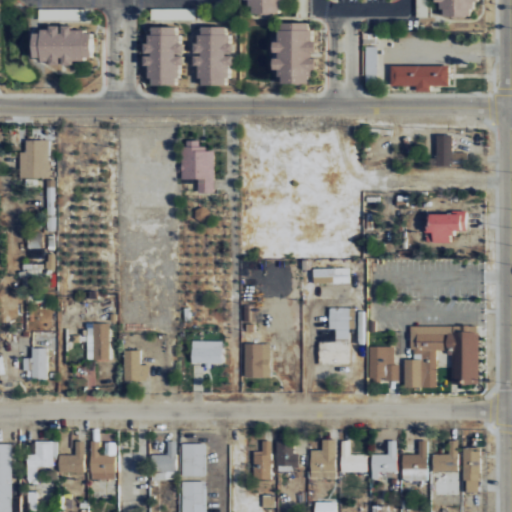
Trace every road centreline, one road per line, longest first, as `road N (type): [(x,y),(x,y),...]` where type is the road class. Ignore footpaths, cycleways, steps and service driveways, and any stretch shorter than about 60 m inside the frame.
road 1 (residential): [(504,511),(507,0)]
road 2 (residential): [(0,103),(507,103)]
road 3 (residential): [(503,408),(0,409)]
road 4 (residential): [(327,13),(326,0),(415,15),(327,13)]
road 5 (residential): [(44,4),(217,0)]
